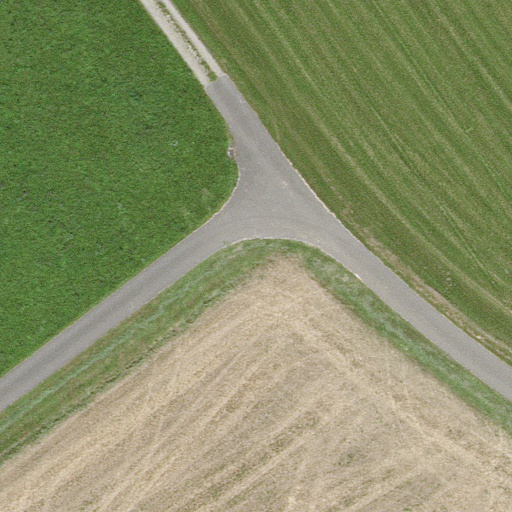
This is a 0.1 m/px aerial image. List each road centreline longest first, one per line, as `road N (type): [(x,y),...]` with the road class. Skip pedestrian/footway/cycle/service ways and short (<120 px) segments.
road 1 (track): [(0,399),(280,198),(511,381)]
road 2 (track): [(280,198),(132,0)]
